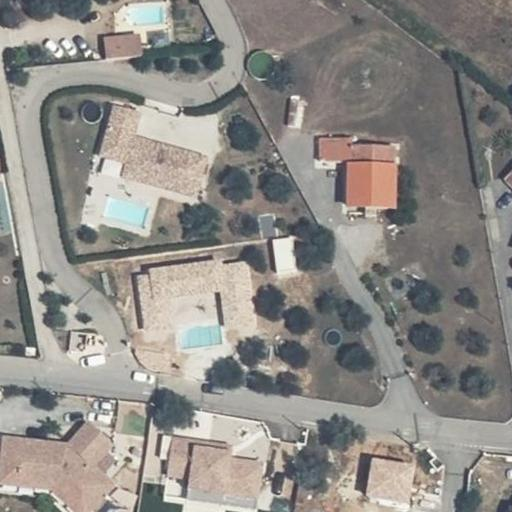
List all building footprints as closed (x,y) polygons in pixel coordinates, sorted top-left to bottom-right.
[(140,34),(107,37),(108,57),(142,54),(140,34)] [(293,98),(290,123),(302,125),(306,99),(293,98)] [(137,135),(144,113),(117,105),(102,155),(128,162),(124,176),(199,197),(211,156),(137,135)] [(327,159),(353,160),(398,161),(398,147),(328,145),(327,159)] [(397,206),(398,161),(353,160),(352,205),(397,206)] [(210,273),(209,263),(155,270),(156,276),(143,278),(150,328),(174,325),(171,295),(226,288),(230,326),(256,322),(249,261),(219,265),(219,272),(210,273)] [(70,444),(5,436),(1,473),(56,479),(67,491),(61,497),(75,511),(90,511),(116,487),(96,467),(118,446),(93,421),(70,444)] [(165,477),(167,461),(148,458),(144,490),(174,494),(176,479),(165,477)] [(178,463),(167,461),(165,477),(176,479),(178,463)] [(56,479),(1,473),(0,482),(53,488),(61,497),(67,491),(56,479)]
